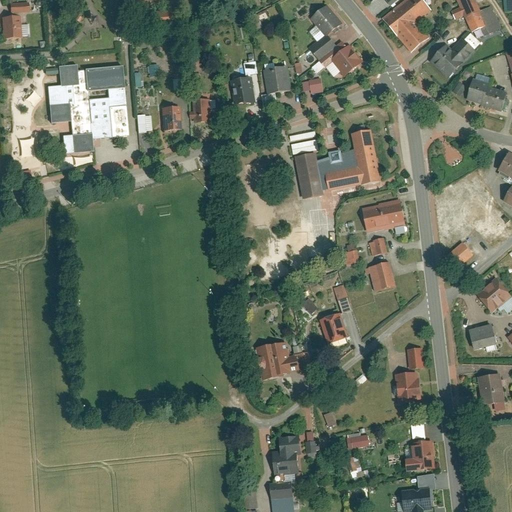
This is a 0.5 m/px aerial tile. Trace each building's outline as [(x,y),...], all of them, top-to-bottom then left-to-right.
[(419,0),(411,0),(381,23),(393,38),(395,37),(411,57),(431,42),(417,24),(430,14),(419,0)] [(475,0),(455,0),(459,8),(449,13),(453,22),(463,17),(472,37),(488,30),(475,0)] [(511,0),(501,0),(502,10),(511,9),(511,0)] [(27,3),(7,5),(8,17),(0,17),(0,21),(2,41),(21,39),(19,17),(28,16),(27,3)] [(315,24),(307,30),(315,39),(305,47),(316,61),(321,63),(340,49),(327,34),(340,23),(325,5),(309,17),(315,24)] [(146,6),(131,6),(132,15),(146,15),(146,6)] [(171,13),(147,16),(148,29),(172,27),(171,13)] [(444,48),(428,66),(445,80),(475,46),(464,36),(449,52),(444,48)] [(339,51),(340,49),(321,63),(322,67),(330,61),(341,77),(360,63),(347,45),(339,51)] [(222,74),(227,104),(249,101),(243,68),(251,67),(249,55),(236,58),(239,71),(222,74)] [(187,57),(188,71),(199,70),(198,56),(187,57)] [(122,129),(119,83),(117,57),(77,60),(77,64),(70,65),(69,59),(52,60),(53,76),(67,75),(68,97),(44,99),(45,112),(67,111),(68,129),(64,130),(65,143),(86,142),(85,132),(122,129)] [(284,86),(281,61),(256,64),(259,87),(254,87),(257,107),(272,104),(269,88),(284,86)] [(159,77),(158,66),(148,66),(149,78),(159,77)] [(312,90),(312,94),(324,92),(321,77),(301,81),(303,92),(312,90)] [(451,91),(460,98),(467,88),(458,81),(451,91)] [(472,82),(465,102),(499,113),(505,96),(487,90),(488,87),(472,82)] [(187,113),(187,119),(204,118),(203,89),(185,90),(186,105),(181,105),(181,113),(187,113)] [(156,128),(175,126),(172,99),(154,101),(156,128)] [(131,108),(131,128),(141,127),(140,107),(131,108)] [(315,153),(294,157),(301,200),(323,196),(322,192),(381,183),(372,131),(350,134),(353,151),(341,153),(340,150),(327,152),(328,159),(317,160),(315,153)] [(291,143),(293,155),(318,150),(316,138),(315,132),(290,136),(291,143)] [(511,159),(509,158),(499,176),(511,183),(500,204),(511,210),(511,159)] [(477,197),(451,228),(470,244),(496,213),(477,197)] [(386,229),(404,226),(400,203),(381,207),(386,229)] [(367,233),(386,229),(381,207),(363,210),(367,233)] [(378,235),(361,240),(365,253),(382,249),(378,235)] [(446,257),(458,270),(474,256),(462,243),(446,257)] [(343,265),(359,264),(358,251),(342,252),(343,265)] [(362,261),(360,262),(369,290),(390,284),(382,256),(362,261)] [(335,304),(309,313),(318,339),(341,331),(334,309),(346,305),(336,276),(326,280),(335,304)] [(475,295),(491,315),(511,297),(511,292),(498,276),(475,295)] [(492,328),(467,335),(472,352),(496,345),(492,328)] [(279,336),(248,345),(257,376),(287,367),(279,336)] [(329,345),(331,349),(347,343),(345,339),(329,345)] [(422,348),(406,350),(409,371),(425,368),(422,348)] [(420,372),(395,375),(397,402),(423,400),(420,372)] [(500,375),(476,378),(481,406),(490,405),(492,414),(506,412),(500,375)] [(329,427),(336,424),(332,412),(324,415),(329,427)] [(295,427),(271,429),(273,442),(264,443),(268,476),(262,477),(266,506),(287,504),(283,467),(293,465),(291,447),(297,446),(295,427)] [(370,447),(369,436),(347,437),(348,449),(370,447)] [(424,436),(404,439),(407,466),(427,463),(424,436)] [(306,437),(298,438),(300,447),(308,445),(306,437)] [(349,459),(354,477),(363,475),(358,456),(349,459)] [(250,487),(233,488),(236,506),(252,504),(250,487)] [(429,489),(402,492),(404,511),(425,511),(432,511),(429,489)]
